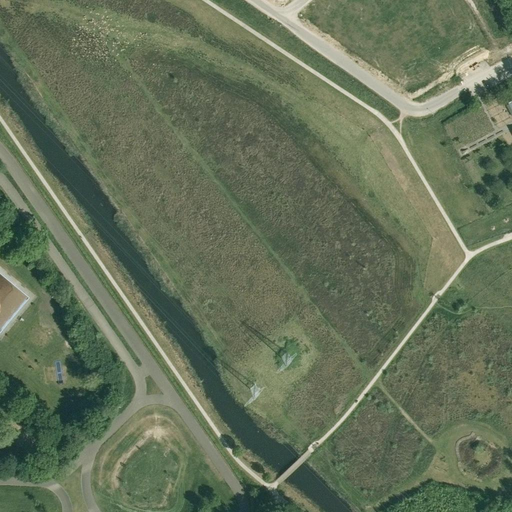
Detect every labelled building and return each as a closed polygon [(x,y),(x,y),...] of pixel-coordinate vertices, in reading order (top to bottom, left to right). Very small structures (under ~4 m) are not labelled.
[(352,1),(351,0),(326,0),(326,1),(335,13),(352,1)] [(360,11),(352,1),(335,13),(342,24),(360,11)] [(368,23),(360,11),(342,24),(350,35),(368,23)] [(465,16),(400,51),(407,65),(414,62),(418,70),(427,65),(431,74),(485,45),(465,16)] [(375,33),(368,23),(350,35),(358,46),(375,33)] [(384,46),(375,33),(358,46),(367,58),(384,46)] [(50,347),(57,334),(45,327),(42,333),(39,331),(35,338),(50,347)]
